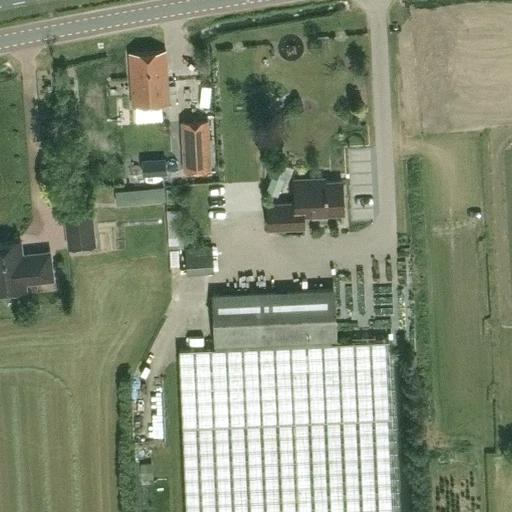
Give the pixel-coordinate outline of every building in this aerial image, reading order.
[(168,104),(165,50),(129,53),(132,107),(168,104)] [(181,122),(184,173),(210,171),(207,121),(181,122)] [(293,166),(273,158),(267,174),(271,175),(265,189),(278,194),(284,178),(287,180),(293,166)] [(294,204),(267,205),(268,229),(303,227),(303,214),(343,212),(342,182),(316,183),(316,180),(293,181),(294,204)] [(116,204),(165,199),(163,186),(115,191),(116,204)] [(386,220),(387,191),(376,190),(376,220),(386,220)] [(162,205),(164,260),(175,260),(173,205),(162,205)] [(91,209),(64,211),(68,247),(95,244),(91,209)] [(20,241),(0,242),(0,291),(26,288),(25,283),(53,279),(50,251),(22,255),(20,241)] [(185,247),(186,271),(212,270),(211,246),(185,247)] [(395,511),(388,340),(336,343),(334,292),(211,297),(214,348),(178,350),(186,511),(395,511)] [(138,462),(139,475),(148,475),(148,462),(138,462)]
